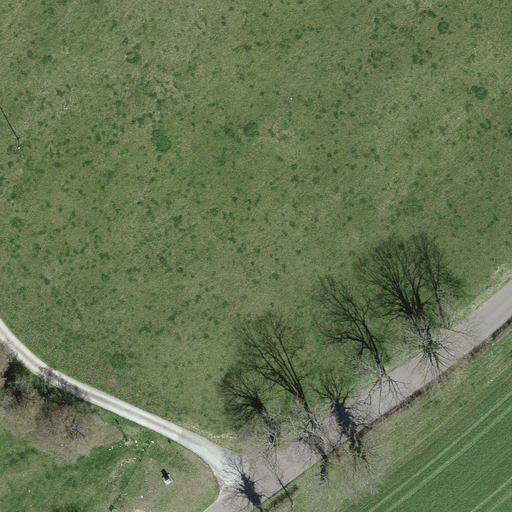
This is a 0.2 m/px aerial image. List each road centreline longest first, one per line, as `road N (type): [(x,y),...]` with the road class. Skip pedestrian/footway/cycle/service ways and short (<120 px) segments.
road 1 (unclassified): [(236,511),(511,292)]
road 2 (track): [(0,326),(37,367),(201,444),(260,493)]
